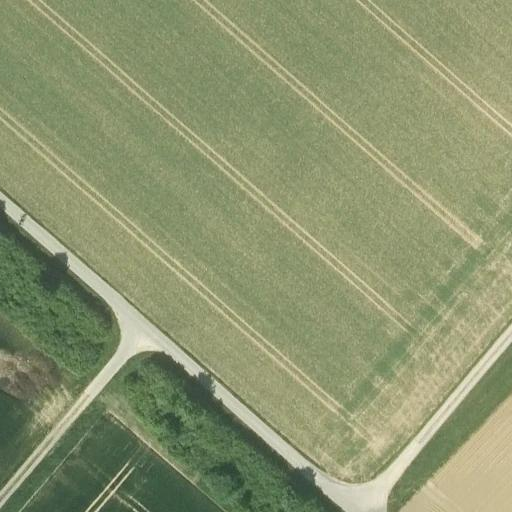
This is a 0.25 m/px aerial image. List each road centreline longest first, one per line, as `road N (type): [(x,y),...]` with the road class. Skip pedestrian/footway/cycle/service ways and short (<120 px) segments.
road 1 (track): [(0,202),(358,511)]
road 2 (track): [(366,511),(511,342)]
road 3 (track): [(0,496),(143,328)]
